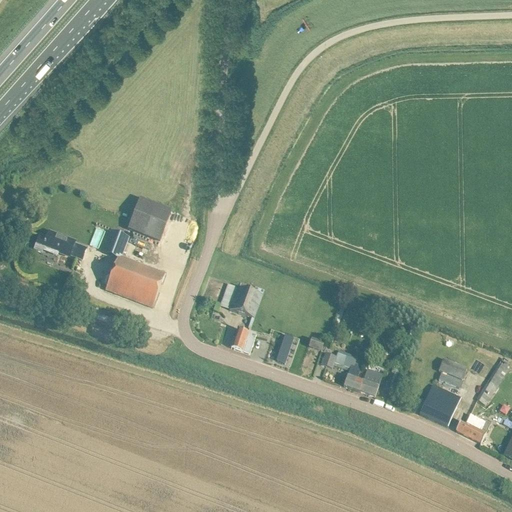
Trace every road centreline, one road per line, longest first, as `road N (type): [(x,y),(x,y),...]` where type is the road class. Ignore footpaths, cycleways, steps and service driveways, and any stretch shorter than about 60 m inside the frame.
road 1 (unclassified): [(223,215),(296,77),(326,48),(372,26),(511,18)]
road 2 (unclassified): [(511,476),(422,428),(195,347),(182,330)]
road 3 (unclassified): [(223,215),(215,206),(224,0)]
road 4 (unclassified): [(182,330),(6,269)]
road 5 (motorway): [(0,111),(98,0)]
road 6 (unclassified): [(182,330),(223,215)]
